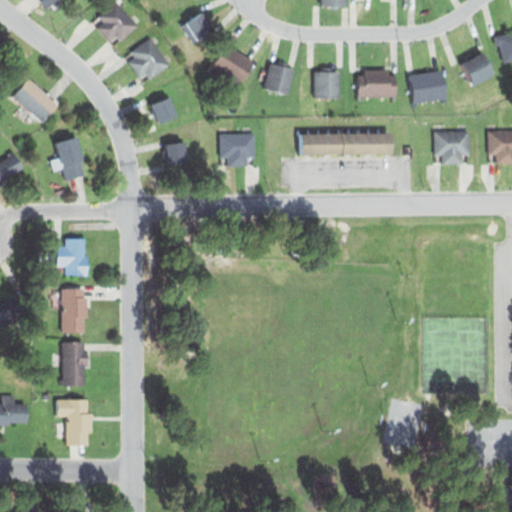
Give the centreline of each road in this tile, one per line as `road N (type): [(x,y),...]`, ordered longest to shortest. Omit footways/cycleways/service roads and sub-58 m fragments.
road 1 (residential): [(132,511),(133,205),(124,144),(92,83),(0,6)]
road 2 (residential): [(511,202),(133,205)]
road 3 (residential): [(480,0),(431,29),(365,32),(287,28),(260,16),(249,0)]
road 4 (residential): [(133,205),(18,211),(0,230)]
road 5 (residential): [(132,469),(0,467)]
